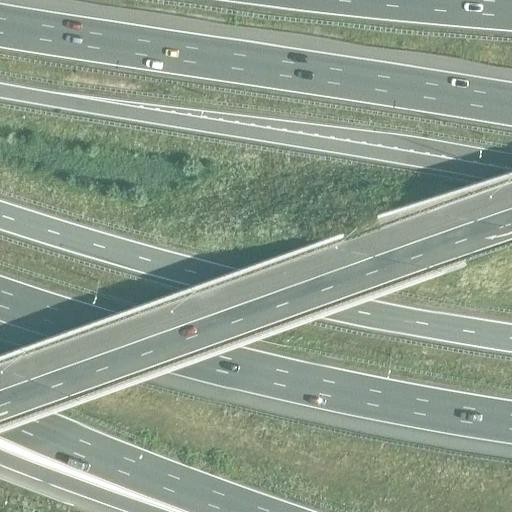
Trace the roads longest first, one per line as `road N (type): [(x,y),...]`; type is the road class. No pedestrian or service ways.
road 1 (motorway): [(511,217),(0,403)]
road 2 (motorway): [(0,295),(235,366),(511,422)]
road 3 (motorway): [(0,217),(133,259),(511,344)]
road 4 (motorway): [(511,107),(0,27)]
road 5 (motorway): [(0,91),(298,128),(511,168)]
road 6 (motorway): [(0,413),(252,511)]
road 7 (motorway): [(0,454),(229,511)]
